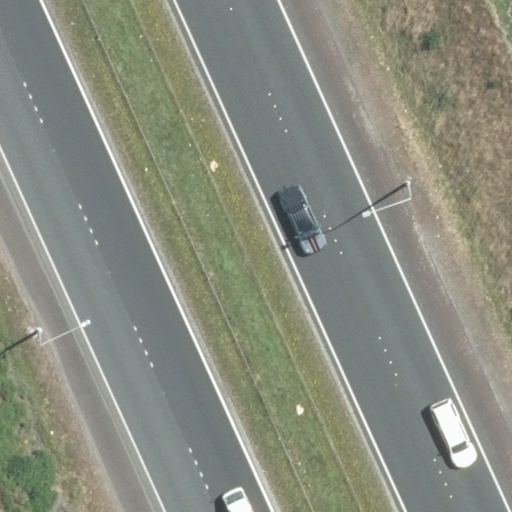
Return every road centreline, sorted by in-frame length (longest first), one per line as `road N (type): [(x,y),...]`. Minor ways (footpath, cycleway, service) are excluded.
road 1 (motorway): [(242,0),(475,511)]
road 2 (motorway): [(216,511),(0,37)]
